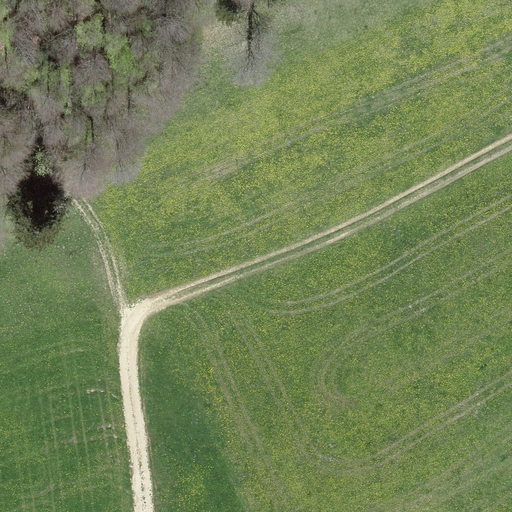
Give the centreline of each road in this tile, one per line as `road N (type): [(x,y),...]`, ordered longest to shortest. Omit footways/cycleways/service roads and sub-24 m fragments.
road 1 (track): [(141,511),(128,335),(145,307),(298,247),(511,145)]
road 2 (track): [(128,335),(114,260),(86,207),(51,180),(0,170)]
